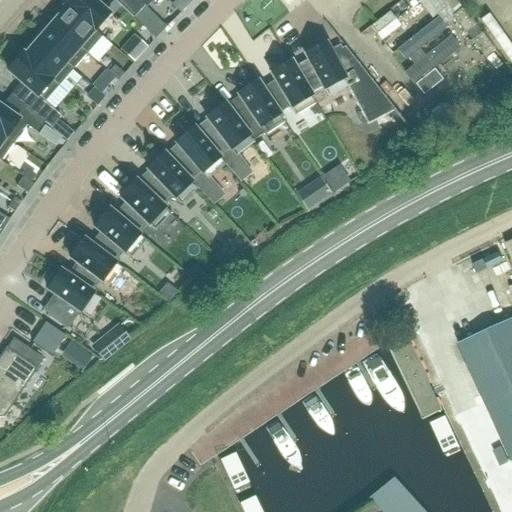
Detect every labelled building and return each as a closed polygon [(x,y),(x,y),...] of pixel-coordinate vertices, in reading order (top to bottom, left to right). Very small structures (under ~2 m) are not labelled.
[(68,0),(63,6),(100,38),(93,31),(107,15),(90,0),(68,0)] [(135,0),(112,0),(132,18),(143,7),(135,0)] [(86,54),(100,38),(63,6),(63,7),(65,8),(51,24),(86,54)] [(155,39),(165,28),(152,17),(142,28),(155,39)] [(404,73),(414,85),(458,49),(448,37),(423,57),(417,50),(443,29),(435,19),(396,49),(411,67),(404,73)] [(71,71),(86,54),(51,24),(37,40),(71,71)] [(23,57),(57,87),(71,71),(37,40),(23,56),(23,57)] [(310,68),(297,76),(309,96),(321,89),(326,98),(346,88),(366,126),(392,112),(407,131),(408,130),(343,49),(330,56),(324,45),(303,56),(310,68)] [(43,103),(57,87),(23,57),(23,56),(21,54),(21,55),(6,72),(34,96),(43,103)] [(277,87),(264,95),(277,115),(289,108),(294,117),(314,105),(309,96),(297,76),(289,63),(269,75),(277,87)] [(113,66),(108,72),(117,80),(122,74),(113,66)] [(245,108),(232,117),(246,136),(258,128),(264,136),(283,123),(277,115),(264,95),(256,83),(237,96),(245,108)] [(59,116),(43,103),(34,96),(25,108),(43,123),(49,128),(50,128),(59,116)] [(210,126),(197,136),(217,158),(228,150),(234,158),(253,144),(246,136),(232,117),(223,105),(205,119),(210,126)] [(35,134),(43,123),(25,108),(15,120),(0,108),(0,135),(12,144),(25,126),(35,134)] [(180,151),(168,161),(172,165),(189,182),(199,173),(206,181),(224,166),(217,158),(197,136),(192,129),(175,144),(180,151)] [(0,161),(12,144),(0,135),(0,161)] [(156,181),(145,192),(161,207),(172,198),(179,205),(196,190),(189,182),(172,165),(168,161),(162,155),(146,170),(156,181)] [(26,194),(32,186),(21,178),(16,187),(26,194)] [(127,207),(116,218),(126,226),(137,235),(147,225),(153,231),(169,215),(161,207),(145,192),(134,182),(118,198),(127,207)] [(13,213),(20,203),(13,198),(6,208),(13,213)] [(129,259),(144,241),(137,235),(126,226),(107,210),(92,228),(102,236),(93,248),(113,264),(122,253),(129,259)] [(113,264),(93,248),(82,240),(68,258),(78,266),(69,278),(91,293),(99,282),(107,288),(121,269),(113,264)] [(511,247),(498,252),(501,262),(511,258),(511,247)] [(496,323),(511,316),(511,299),(497,256),(475,263),(496,323)] [(91,293),(69,278),(58,271),(45,290),(57,298),(45,316),(65,330),(77,312),(86,318),(99,299),(91,293)] [(175,293),(166,285),(158,295),(167,302),(175,293)] [(511,322),(457,347),(503,448),(510,464),(511,462),(511,322)] [(50,355),(63,336),(55,330),(52,328),(45,323),(31,342),(50,355)] [(90,347),(103,363),(130,341),(117,325),(90,347)] [(19,345),(12,340),(5,350),(12,355),(19,345)] [(26,350),(19,345),(12,355),(20,360),(26,350)] [(12,355),(5,350),(0,356),(0,398),(10,405),(34,370),(27,365),(20,360),(12,355)] [(34,355),(26,350),(20,360),(27,365),(34,355)] [(41,360),(34,355),(27,365),(34,370),(41,360)] [(0,398),(0,417),(2,417),(10,405),(0,398)]
